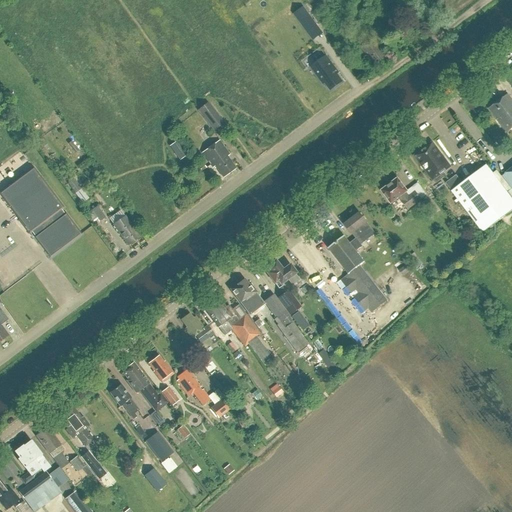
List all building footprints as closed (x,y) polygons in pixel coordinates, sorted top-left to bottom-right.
[(308,14),(300,20),(314,39),(323,33),(308,14)] [(383,49),(375,38),(361,48),(364,51),(360,54),(363,57),(364,56),(367,60),(370,58),(375,66),(379,63),(381,64),(387,60),(381,50),(383,49)] [(330,66),(322,72),(328,81),(330,80),(335,87),(347,78),(341,71),(343,70),(331,53),(324,58),(330,66)] [(511,128),(511,99),(508,94),(488,109),(507,133),(511,128)] [(224,123),(208,102),(197,111),(213,131),(224,123)] [(230,155),(219,140),(201,153),(212,168),(214,166),(222,177),(236,168),(228,156),(230,155)] [(187,155),(176,141),(169,146),(180,160),(187,155)] [(450,167),(432,143),(415,156),(433,180),(450,167)] [(20,157),(4,167),(10,176),(26,166),(20,157)] [(452,192),(483,233),(511,211),(511,198),(487,165),(463,184),(456,175),(446,183),(452,192)] [(63,208),(33,168),(0,192),(0,194),(19,219),(29,233),(32,231),(36,235),(34,237),(50,257),(74,239),(81,234),(65,214),(63,215),(59,210),(63,208)] [(511,168),(502,176),(511,189),(511,168)] [(407,191),(398,178),(381,190),(391,203),(399,197),(408,209),(421,199),(415,191),(409,195),(406,192),(407,191)] [(89,199),(74,179),(68,184),(83,203),(89,199)] [(105,217),(98,206),(92,210),(100,221),(105,217)] [(356,238),(353,241),(359,249),(362,246),(361,244),(375,234),(359,213),(345,224),(356,238)] [(140,237),(125,216),(113,225),(127,245),(140,237)] [(93,229),(98,226),(91,217),(87,220),(93,229)] [(356,251),(359,249),(353,241),(350,243),(344,236),(328,248),(348,274),(344,278),(341,281),(365,310),(368,308),(372,313),(388,301),(360,265),(365,262),(356,251)] [(282,271),(275,261),(268,266),(270,270),(266,273),(278,289),(282,286),(280,283),(286,278),(291,285),(299,279),(294,272),(289,265),(282,271)] [(409,267),(418,279),(425,274),(416,262),(409,267)] [(250,286),(244,278),(230,289),(240,303),(240,302),(241,304),(250,317),(259,311),(252,301),(254,299),(252,296),(257,292),(251,285),(250,286)] [(301,307),(289,290),(277,298),(297,327),(304,322),(296,310),(301,307)] [(309,344),(273,294),(263,302),(282,330),(280,331),(296,354),(309,344)] [(218,298),(211,303),(221,316),(220,317),(224,322),(226,321),(230,326),(230,327),(240,320),(228,305),(225,307),(218,298)] [(221,316),(211,303),(204,309),(218,327),(221,324),(226,330),(230,327),(230,326),(226,321),(224,322),(220,317),(221,316)] [(193,318),(189,314),(181,320),(186,327),(184,329),(192,339),(195,336),(201,343),(203,342),(206,345),(211,341),(212,343),(217,339),(207,326),(204,328),(195,316),(193,318)] [(230,327),(244,347),(248,344),(261,364),(271,357),(257,337),(260,334),(247,315),(230,327)] [(0,340),(8,335),(0,323),(0,322),(0,340)] [(237,349),(231,342),(226,346),(232,353),(237,349)] [(212,361),(197,344),(192,348),(206,366),(212,361)] [(310,349),(315,358),(322,355),(317,346),(310,349)] [(243,358),(237,351),(233,354),(238,362),(243,358)] [(163,362),(158,356),(148,364),(154,371),(153,372),(160,380),(172,371),(164,362),(163,362)] [(149,383),(133,362),(121,371),(127,379),(126,381),(135,393),(140,390),(154,411),(168,402),(161,392),(157,395),(149,383)] [(313,364),(307,368),(309,372),(316,369),(313,364)] [(204,372),(209,378),(215,372),(210,366),(204,372)] [(210,399),(187,370),(177,378),(179,380),(177,381),(188,396),(192,393),(202,405),(210,399)] [(131,398),(120,385),(110,393),(120,406),(122,405),(133,420),(137,416),(134,413),(138,410),(130,399),(131,398)] [(178,401),(168,387),(161,392),(171,406),(178,401)] [(281,394),(277,389),(271,393),(275,398),(281,394)] [(231,409),(223,398),(210,408),(217,418),(231,409)] [(307,406),(302,399),(295,404),(300,411),(307,406)] [(81,418),(73,407),(66,413),(67,414),(60,419),(67,428),(66,430),(72,438),(76,435),(85,447),(94,439),(85,428),(89,425),(82,417),(81,418)] [(164,422),(156,411),(150,415),(158,426),(164,422)] [(64,449),(47,427),(36,436),(52,457),(53,457),(56,461),(62,468),(69,463),(63,456),(62,454),(64,450),(64,449)] [(158,432),(145,441),(161,462),(173,453),(158,432)] [(172,436),(174,446),(184,444),(182,434),(172,436)] [(41,454),(30,440),(15,451),(20,458),(18,459),(24,467),(27,472),(20,478),(25,485),(34,477),(32,475),(40,468),(43,472),(51,467),(41,454)] [(106,473),(89,451),(80,457),(114,500),(123,493),(107,472),(106,473)] [(85,465),(77,456),(69,463),(77,472),(82,469),(88,476),(92,473),(86,465),(85,465)] [(177,467),(169,457),(161,463),(168,473),(177,467)] [(227,480),(233,475),(228,469),(222,473),(227,480)] [(26,501),(33,511),(35,511),(61,493),(45,472),(19,492),(26,501)] [(8,490),(0,479),(0,496),(2,495),(6,500),(10,497),(6,492),(8,490)] [(91,511),(75,491),(65,498),(75,511),(91,511)]
